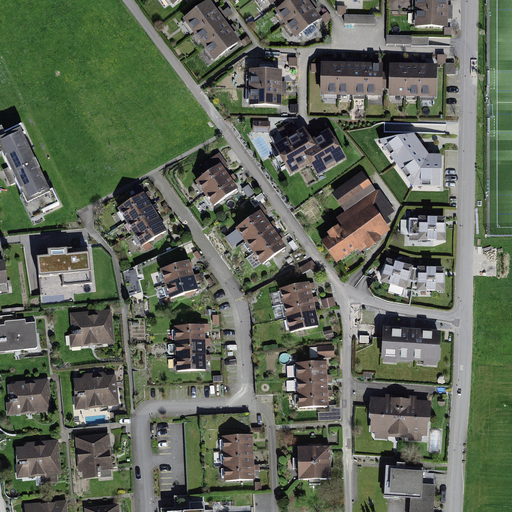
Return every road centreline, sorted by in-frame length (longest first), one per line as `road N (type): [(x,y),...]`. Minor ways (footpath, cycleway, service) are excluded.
road 1 (residential): [(145,511),(141,421),(148,410),(248,404),(241,297),(153,171)]
road 2 (residential): [(349,298),(125,0)]
road 3 (residential): [(465,322),(474,51)]
road 4 (residential): [(474,51),(332,42),(310,49),(302,61),(305,111)]
road 5 (residential): [(346,511),(349,298)]
road 6 (residential): [(457,511),(465,322)]
